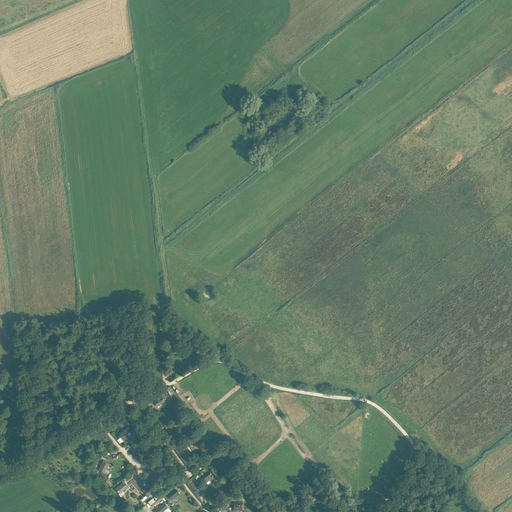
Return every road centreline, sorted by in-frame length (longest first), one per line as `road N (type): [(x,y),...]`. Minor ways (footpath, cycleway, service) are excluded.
road 1 (track): [(0,473),(215,360),(278,388),(362,399),(393,420),(412,453),(379,511)]
road 2 (track): [(137,400),(180,458),(185,483),(205,505),(199,511)]
